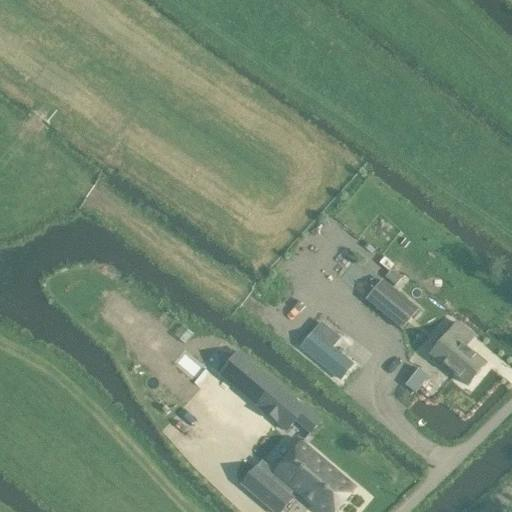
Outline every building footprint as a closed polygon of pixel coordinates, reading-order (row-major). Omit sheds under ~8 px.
[(401,330),(417,311),(382,282),(366,300),(401,330)] [(322,322),(300,348),(340,381),(354,365),(333,347),(341,338),(322,322)] [(457,324),(431,356),(468,386),(486,365),(465,348),(474,337),(457,324)] [(239,351),(219,375),(288,433),(296,423),(310,435),(322,422),(239,351)] [(419,369),(406,385),(416,393),(429,377),(419,369)] [(256,467),(241,485),(273,511),(283,511),(294,500),(290,496),(294,492),(317,511),(335,511),(355,489),(301,443),(270,479),(256,467)]
